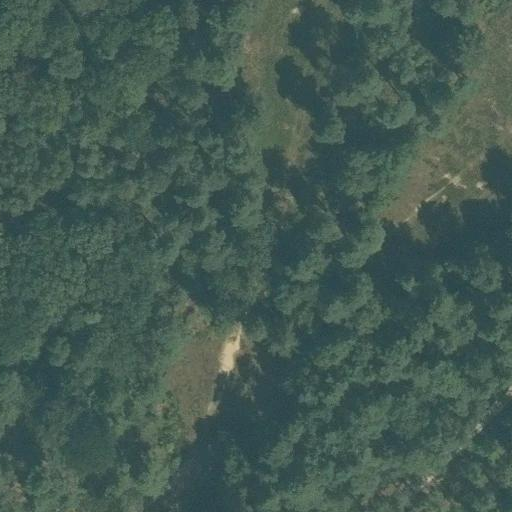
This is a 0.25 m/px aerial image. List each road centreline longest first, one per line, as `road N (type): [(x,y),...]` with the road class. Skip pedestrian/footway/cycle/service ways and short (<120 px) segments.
road 1 (track): [(115,511),(161,485),(214,414),(285,204),(322,0)]
road 2 (track): [(262,264),(323,267),(371,249),(511,127)]
road 3 (track): [(385,511),(511,387)]
